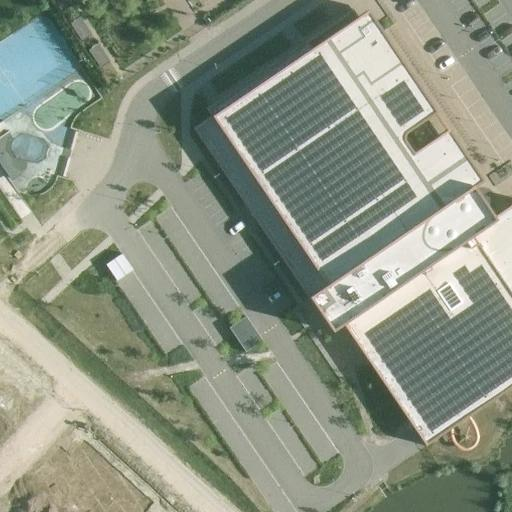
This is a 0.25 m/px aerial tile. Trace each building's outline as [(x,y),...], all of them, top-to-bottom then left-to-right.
[(210,116),(192,128),(308,299),(330,331),(341,324),(424,446),(511,386),(511,204),(492,217),(486,208),(487,208),(487,207),(488,206),(488,205),(488,204),(489,203),(489,202),(488,202),(488,201),(488,200),(488,199),(487,199),(487,198),(486,197),(485,196),(484,196),(483,195),(482,195),(481,195),(480,195),(479,195),(478,196),(472,188),(482,181),(366,11),(357,17),(351,10),(205,109),(210,116)] [(272,335),(253,308),(240,318),(259,344),(272,335)] [(0,388),(0,422),(0,423),(15,407),(22,414),(31,404),(12,386),(6,393),(0,388)] [(62,458),(44,476),(55,486),(61,479),(75,492),(102,463),(87,449),(71,466),(62,458)] [(102,463),(75,492),(91,507),(117,478),(102,463)] [(117,478),(91,507),(95,511),(114,511),(133,492),(117,478)] [(133,492),(114,511),(145,511),(149,508),(133,492)]
